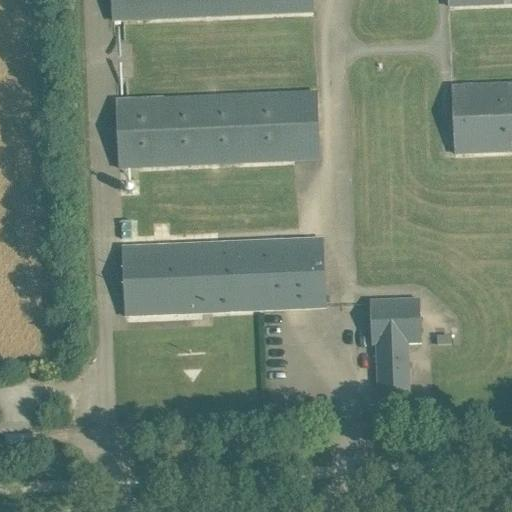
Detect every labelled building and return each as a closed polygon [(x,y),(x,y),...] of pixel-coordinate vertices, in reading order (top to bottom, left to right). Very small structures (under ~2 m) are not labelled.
[(113,0),(114,24),(313,16),(312,0),(113,0)] [(511,0),(448,0),(449,9),(511,6),(511,0)] [(511,152),(511,83),(451,86),(455,156),(511,152)] [(120,173),(320,164),(317,96),(117,105),(120,173)] [(126,323),(326,315),(323,246),(124,254),(126,323)] [(411,404),(410,394),(408,344),(421,344),(419,300),(372,302),(374,346),(376,345),(379,405),(411,404)]
